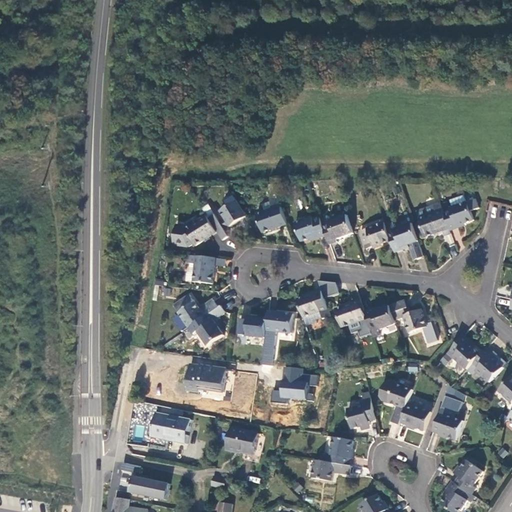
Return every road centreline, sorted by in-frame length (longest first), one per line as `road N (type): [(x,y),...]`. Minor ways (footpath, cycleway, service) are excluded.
road 1 (tertiary): [(105,0),(93,180),(92,511)]
road 2 (residential): [(443,285),(300,270)]
